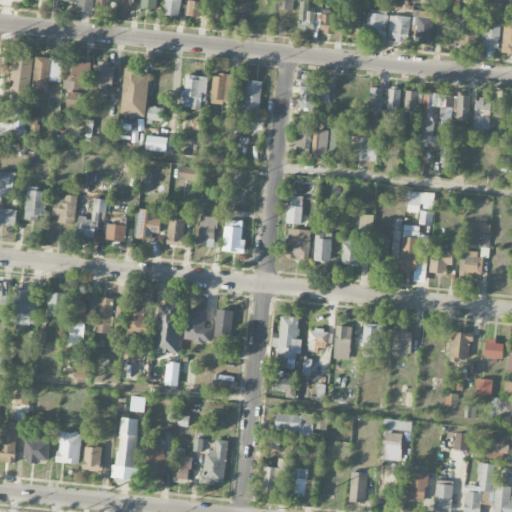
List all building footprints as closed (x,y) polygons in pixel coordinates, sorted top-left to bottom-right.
[(62,0),(63,1),(78,2),(77,11),(93,13),(93,0),(62,0)] [(141,0),(142,8),(157,9),(157,0),(141,0)] [(163,0),(163,15),(181,16),(181,0),(163,0)] [(293,10),(293,0),(278,0),(278,10),(293,10)] [(315,31),(316,12),(308,11),(309,2),(300,1),(298,30),(315,31)] [(359,37),(360,10),(344,10),(343,36),(359,37)] [(365,35),(385,37),(387,13),(368,10),(365,35)] [(432,37),(433,12),(418,11),(417,36),(432,37)] [(338,15),(323,14),(321,33),(336,35),(338,15)] [(386,39),(407,42),(411,18),(390,15),(386,39)] [(477,20),(456,20),(456,30),(462,30),(461,43),(476,44),(477,20)] [(511,20),(503,20),(502,52),(511,52),(511,20)] [(502,24),(486,22),(482,48),(498,50),(502,24)] [(13,56),(9,99),(29,101),(33,55),(22,54),(21,57),(13,56)] [(60,82),(61,59),(35,58),(33,87),(48,88),(49,81),(60,82)] [(90,62),(64,61),(63,90),(69,90),(68,95),(82,95),(83,78),(90,79),(90,62)] [(112,90),(115,64),(95,62),(91,88),(112,90)] [(148,71),(124,70),(122,116),(147,117),(148,71)] [(230,103),(232,75),(212,74),(211,102),(230,103)] [(207,102),(208,76),(184,75),(182,108),(201,109),(201,102),(207,102)] [(315,110),(316,76),(301,75),(300,109),(315,110)] [(260,111),(261,81),(246,80),(244,110),(260,111)] [(330,84),(318,83),(317,102),(329,103),(330,84)] [(383,88),(370,88),(369,106),(382,106),(383,88)] [(401,90),(389,89),(387,110),(400,111),(401,90)] [(416,113),(416,105),(422,105),(422,92),(405,91),(404,112),(416,113)] [(452,138),(436,136),(437,123),(451,124),(453,95),(425,93),(421,144),(441,145),(440,164),(450,165),(452,138)] [(469,121),(470,93),(457,93),(456,121),(469,121)] [(502,116),(503,103),(489,103),(490,99),(474,98),(472,128),(490,129),(490,116),(502,116)] [(163,121),(163,108),(148,107),(147,121),(163,121)] [(0,136),(26,137),(27,114),(13,114),(13,123),(0,122),(0,136)] [(328,157),(329,131),(318,130),(319,117),(306,116),(305,122),(298,122),(297,156),(328,157)] [(38,117),(29,117),(30,135),(39,134),(38,117)] [(345,160),(348,130),(331,129),(328,158),(345,160)] [(145,150),(166,152),(168,138),(147,135),(145,150)] [(355,139),(354,160),(376,161),(377,139),(355,139)] [(199,168),(181,166),(179,179),(197,182),(199,168)] [(0,197),(13,197),(13,172),(0,171),(0,197)] [(46,192),(28,190),(24,219),(42,222),(46,192)] [(433,209),(434,193),(408,192),(408,205),(423,206),(423,209),(433,209)] [(76,196),(64,195),(63,199),(55,199),(55,224),(76,224),(76,196)] [(302,196),(288,196),(288,224),(301,224),(302,196)] [(107,200),(93,199),(92,218),(78,217),(77,238),(97,238),(98,213),(106,213),(107,200)] [(0,225),(15,226),(16,208),(0,207),(0,225)] [(152,239),(152,233),(160,233),(161,219),(155,219),(155,210),(138,209),(137,239),(152,239)] [(433,212),(420,211),(419,224),(432,225),(433,212)] [(213,248),(218,218),(201,215),(197,245),(213,248)] [(184,245),(184,218),(168,218),(167,244),(184,245)] [(400,241),(401,220),(394,220),(393,241),(400,241)] [(223,252),(245,252),(245,240),(242,240),(242,222),(224,222),(223,252)] [(125,241),(126,225),(106,224),(106,241),(125,241)] [(286,259),(309,260),(310,230),(288,229),(286,259)] [(332,234),(315,233),(314,262),(331,263),(332,234)] [(344,265),(361,264),(359,236),(342,237),(344,265)] [(400,269),(426,272),(429,240),(403,237),(400,269)] [(477,256),(478,251),(462,249),(459,271),(482,274),(484,257),(477,256)] [(447,273),(447,265),(453,266),(453,252),(431,251),(430,273),(447,273)] [(32,289),(11,288),(10,324),(36,325),(37,305),(31,305),(32,289)] [(67,293),(48,293),(48,316),(66,316),(67,293)] [(96,333),(110,335),(114,299),(100,297),(96,333)] [(129,337),(142,339),(148,302),(134,301),(129,337)] [(86,305),(71,304),(69,336),(84,336),(86,305)] [(156,352),(179,354),(181,306),(158,305),(156,352)] [(207,308),(188,307),(186,341),(210,343),(211,328),(205,328),(207,308)] [(230,339),(234,311),(218,309),(214,337),(230,339)] [(299,317),(281,316),(279,333),(272,333),(271,347),(278,347),(277,358),(289,359),(288,369),(293,369),(295,354),(301,354),(302,340),(298,340),(299,317)] [(381,326),(365,324),(361,355),(378,357),(381,326)] [(351,327),(335,327),(334,360),(350,360),(351,327)] [(327,349),(329,331),(310,329),(308,351),(317,352),(317,348),(327,349)] [(393,330),(393,355),(412,356),(412,330),(393,330)] [(469,361),(473,333),(453,331),(449,358),(469,361)] [(483,356),(502,359),(504,342),(485,339),(483,356)] [(129,360),(140,360),(141,347),(129,347),(129,360)] [(273,391),(286,391),(286,398),(296,398),(297,373),(274,372),(273,391)] [(234,387),(233,375),(215,376),(216,389),(234,387)] [(491,394),(492,379),(475,378),(475,394),(491,394)] [(511,382),(505,383),(505,397),(492,397),(492,405),(498,405),(498,417),(511,417),(511,382)] [(16,404),(26,404),(26,388),(16,388),(16,404)] [(313,434),(314,416),(276,414),(275,432),(313,434)] [(329,417),(316,415),(314,428),(326,430),(329,417)] [(138,419),(120,418),(118,467),(136,468),(138,419)] [(381,459),(400,461),(403,432),(411,433),(412,422),(384,419),(381,459)] [(17,422),(2,422),(1,463),(15,463),(17,422)] [(81,433),(58,432),(57,463),(80,464),(81,433)] [(468,433),(455,433),(454,450),(468,450),(468,433)] [(487,453),(511,452),(511,434),(487,435),(487,453)] [(291,449),(294,438),(285,436),(282,447),(291,449)] [(228,441),(217,440),(216,451),(205,450),(202,483),(224,485),(228,441)] [(24,464),(40,464),(40,460),(49,461),(49,442),(25,441),(24,464)] [(165,445),(147,445),(146,478),(164,479),(165,445)] [(102,447),(85,446),(83,470),(100,471),(102,447)] [(184,449),(175,448),(173,479),(190,479),(191,457),(184,457),(184,449)] [(264,467),(263,493),(277,494),(278,479),(287,479),(288,459),(279,459),(278,468),(264,467)] [(462,511),(480,511),(481,504),(493,505),(496,464),(479,462),(477,485),(465,484),(462,511)] [(305,496),(309,469),(297,468),(293,494),(305,496)] [(365,504),(368,474),(352,472),(349,502),(365,504)] [(427,473),(409,472),(408,499),(426,500),(427,473)] [(435,509),(452,510),(453,481),(436,480),(435,509)] [(511,511),(511,493),(511,486),(494,485),(493,511),(511,511)]
